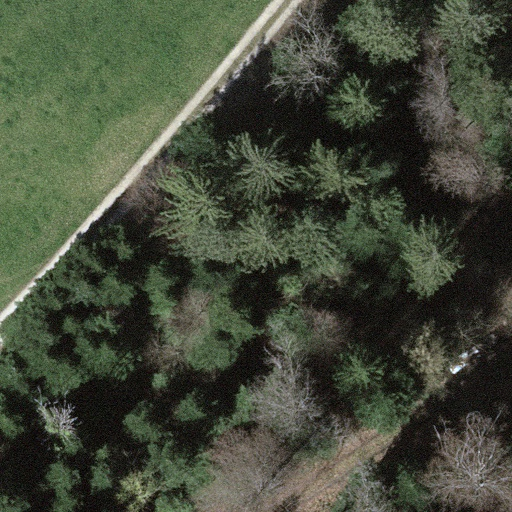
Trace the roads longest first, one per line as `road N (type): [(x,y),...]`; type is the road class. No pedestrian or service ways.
road 1 (track): [(0,328),(130,189),(287,0)]
road 2 (track): [(227,511),(511,316)]
